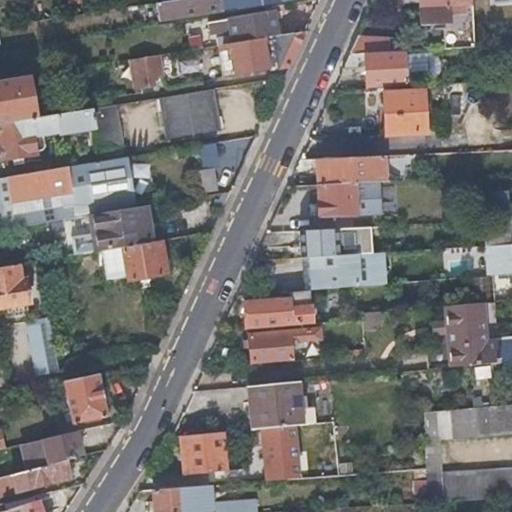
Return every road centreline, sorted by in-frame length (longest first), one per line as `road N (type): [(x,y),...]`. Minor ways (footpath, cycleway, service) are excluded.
road 1 (residential): [(183,351),(345,0)]
road 2 (residential): [(183,351),(15,385),(5,326)]
road 3 (residential): [(97,511),(183,351)]
